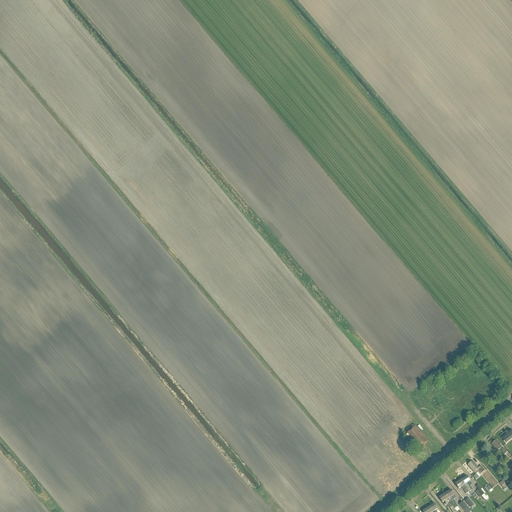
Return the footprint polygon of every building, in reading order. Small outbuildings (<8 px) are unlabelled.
[(406,435),(419,450),(428,442),(415,427),(406,435)] [(504,442),(506,445),(511,439),(511,438),(510,437),(511,435),(511,432),(509,430),(506,432),(500,436),(504,441),(504,442)] [(505,455),(508,458),(511,456),(508,452),(501,444),(500,445),(496,441),(491,445),(497,451),(500,449),(501,451),(504,455),(505,455)] [(476,471),(480,476),(485,471),(481,466),(478,468),(473,462),(468,466),(474,473),(476,471)] [(469,492),(471,495),(474,493),(472,488),(470,489),(469,486),(472,484),(470,482),(467,477),(461,481),(469,492)] [(508,486),(503,480),(499,483),(504,489),(508,486)] [(466,494),(469,492),(461,481),(455,484),(458,490),(462,487),(466,494)] [(451,491),(445,494),(454,510),(458,507),(453,500),(456,499),(454,496),(451,491)] [(445,494),(439,498),(442,503),(444,502),(447,506),(448,505),(452,511),(457,511),(458,511),(457,511),(455,511),(454,510),(445,494)] [(468,499),(465,501),(470,508),(474,506),(468,499)] [(459,505),(464,511),(468,508),(463,502),(459,505)]
